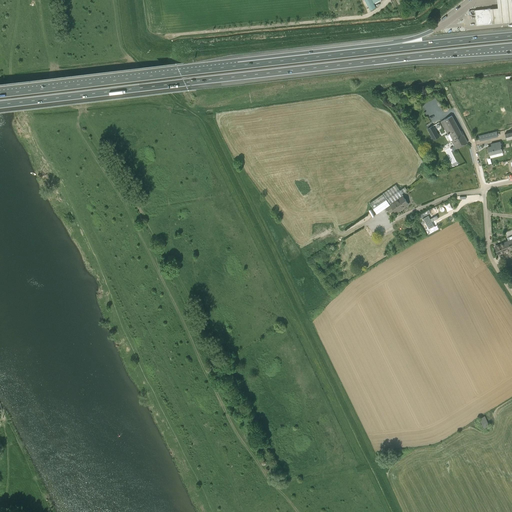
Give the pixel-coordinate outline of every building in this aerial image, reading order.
[(376,8),(374,3),(380,0),(364,0),(370,10),(376,8)] [(511,0),(497,0),(499,7),(490,8),(492,23),(511,21),(511,0)] [(490,9),(475,10),(476,25),(491,24),(490,9)] [(447,134),(448,135),(447,135),(451,141),(452,140),(456,149),(467,143),(463,134),(462,135),(452,116),(441,122),(448,134),(447,134)] [(436,131),(430,134),(434,140),(439,137),(436,131)] [(494,132),(479,136),(480,140),(495,137),(494,132)] [(492,146),(488,147),(490,155),(502,152),(500,142),(491,144),(492,146)] [(377,214),(386,207),(390,205),(393,202),(402,195),(403,196),(403,195),(396,185),(369,203),(374,210),(373,209),(377,214)] [(396,213),(400,210),(409,204),(403,196),(402,195),(393,202),(390,205),(386,207),(390,212),(393,210),(396,213)] [(424,221),(425,221),(429,229),(434,226),(428,216),(423,219),(424,221)] [(507,241),(494,246),(498,255),(510,250),(507,241)] [(484,428),(488,426),(484,416),(480,418),(484,428)]
